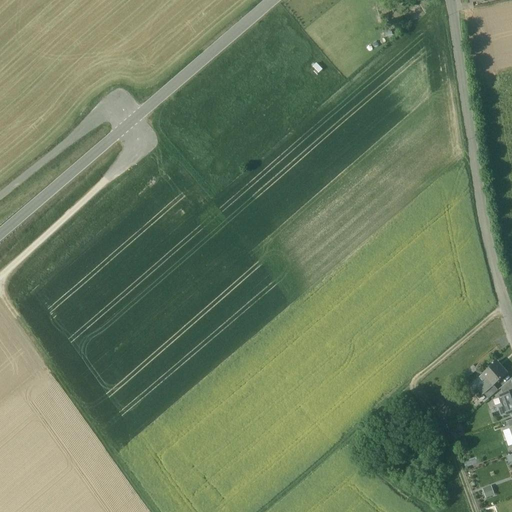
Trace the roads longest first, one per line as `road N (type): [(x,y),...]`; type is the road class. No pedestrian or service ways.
road 1 (track): [(0,196),(111,108),(139,149),(0,278)]
road 2 (residential): [(273,0),(0,233)]
road 3 (residential): [(511,318),(479,187),(450,0)]
road 4 (track): [(265,511),(506,303)]
road 5 (track): [(0,292),(155,511)]
